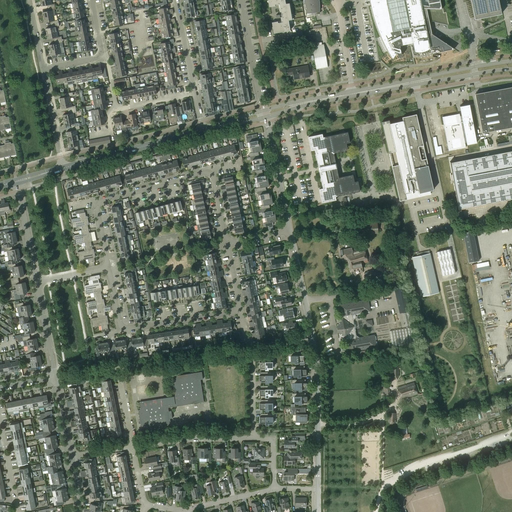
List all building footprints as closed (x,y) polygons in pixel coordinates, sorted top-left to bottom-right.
[(284,0),(267,0),(269,7),(275,6),(275,5),(279,4),(282,22),(278,23),(277,21),(271,22),(273,34),(290,31),(288,20),(292,20),(289,3),(285,4),(284,0)] [(303,0),(304,10),(306,14),(309,12),(310,15),(315,13),(315,11),(319,11),(319,7),(318,7),(317,2),(316,0),(303,0)] [(369,0),(369,1),(370,2),(370,3),(370,5),(370,6),(370,8),(370,10),(371,13),(372,16),(373,19),(374,22),(375,25),(376,28),(377,31),(378,33),(380,37),(381,40),(382,42),(384,45),(385,48),(387,52),(389,55),(390,57),(391,57),(392,59),(396,53),(395,53),(396,53),(399,58),(398,58),(399,59),(401,55),(399,45),(412,43),(412,46),(411,46),(413,57),(454,49),(432,34),(429,21),(448,25),(445,13),(443,13),(440,0),(369,0)] [(498,0),(470,0),(474,19),(501,14),(498,0)] [(50,11),(42,12),(43,17),(54,15),(56,15),(55,10),(56,10),(56,7),(49,8),(50,11)] [(237,19),(236,14),(236,12),(231,13),(232,15),(225,16),(226,21),(237,19)] [(54,15),(43,17),(44,23),(52,21),(53,24),(59,23),(58,20),(55,21),(54,15)] [(53,27),(46,29),(47,34),(57,32),(56,27),(59,26),(59,23),(53,24),(53,27)] [(57,32),(47,34),(48,39),(55,38),(56,41),(62,39),(61,36),(58,37),(57,32)] [(56,44),(49,45),(50,50),(60,48),(59,43),(63,42),(62,39),(56,41),(56,44)] [(80,46),(77,47),(78,52),(81,52),(90,50),(89,46),(92,46),(92,44),(80,46)] [(323,45),(312,47),(316,70),(327,68),(323,45)] [(60,48),(50,50),(51,56),(58,54),(59,57),(65,56),(65,53),(61,53),(60,48)] [(310,48),(300,50),(301,56),(305,55),(306,59),(310,59),(310,54),(311,54),(310,48)] [(99,67),(95,67),(97,76),(102,75),(103,76),(104,77),(107,77),(105,67),(101,68),(100,64),(98,64),(99,67)] [(92,65),(90,66),(93,80),(98,79),(97,76),(95,67),(92,68),(92,65)] [(244,65),(233,67),(234,74),(245,72),(244,65)] [(297,67),(287,69),(288,75),(293,74),(294,79),(309,77),(308,67),(298,69),(297,67)] [(169,86),(167,86),(168,89),(176,88),(175,85),(178,84),(178,82),(182,81),(181,78),(178,79),(177,79),(168,81),(169,86)] [(156,82),(149,83),(150,85),(149,85),(151,95),(157,94),(156,89),(159,88),(158,82),(156,83),(156,82)] [(511,86),(475,94),(477,107),(482,133),(511,127),(511,86)] [(67,97),(59,98),(60,103),(71,101),(70,96),(73,96),(72,92),(66,93),(67,97)] [(71,101),(60,103),(61,109),(69,107),(69,110),(76,109),(75,106),(72,107),(71,101)] [(182,106),(179,107),(181,114),(184,113),(183,110),(191,109),(189,101),(182,102),(182,106)] [(175,103),(168,105),(170,114),(174,113),(176,113),(177,116),(180,115),(179,108),(176,108),(175,103)] [(459,114),(442,117),(448,151),(466,148),(465,143),(466,142),(467,145),(476,143),(476,141),(475,135),(469,104),(460,106),(461,116),(460,116),(459,114)] [(157,112),(155,113),(156,119),(156,121),(160,120),(159,118),(164,117),(162,107),(156,108),(157,112)] [(70,113),(63,115),(64,120),(74,118),(73,113),(76,112),(76,109),(69,110),(70,113)] [(142,117),(139,118),(140,125),(143,125),(143,122),(150,121),(148,111),(141,113),(142,117)] [(129,121),(126,121),(128,130),(131,129),(131,126),(137,125),(135,114),(128,115),(129,121)] [(389,120),(382,122),(399,197),(419,193),(420,196),(431,194),(430,190),(434,190),(416,114),(402,117),(403,120),(390,123),(389,120)] [(4,116),(2,116),(5,129),(10,128),(11,130),(8,116),(4,117),(4,116)] [(121,117),(113,118),(116,131),(121,130),(121,131),(122,134),(127,133),(125,121),(122,122),(121,117)] [(74,118),(64,120),(65,126),(72,124),(73,127),(79,126),(79,123),(75,124),(74,118)] [(73,131),(66,132),(67,137),(77,135),(76,130),(80,129),(79,126),(73,127),(73,131)] [(322,134),(308,136),(311,150),(315,150),(323,188),(319,189),(322,203),(336,200),(335,196),(360,191),(359,186),(358,181),(354,181),(353,174),(339,177),(333,153),(348,150),(346,143),(350,142),(347,132),(323,137),(322,134)] [(254,134),(246,135),(247,143),(249,142),(250,147),(261,145),(260,140),(255,141),(254,138),(255,138),(254,134)] [(78,140),(68,142),(69,147),(77,146),(77,149),(83,148),(83,145),(79,145),(78,140)] [(9,142),(7,143),(10,156),(16,155),(16,157),(14,143),(10,144),(9,142)] [(5,145),(2,146),(4,157),(10,156),(7,143),(5,143),(5,145)] [(251,153),(249,153),(250,157),(258,155),(257,152),(262,151),(261,145),(250,147),(251,153)] [(229,146),(224,147),(226,156),(229,155),(230,157),(232,156),(229,146)] [(381,147),(371,149),(374,164),(384,162),(381,147)] [(218,149),(213,150),(216,159),(219,158),(220,160),(221,159),(218,149)] [(208,151),(203,153),(205,162),(208,161),(209,163),(211,162),(208,151)] [(451,162),(453,174),(452,174),(453,181),(454,180),(460,210),(460,209),(463,208),(495,202),(500,201),(511,198),(511,151),(467,160),(467,159),(463,160),(463,162),(459,162),(459,161),(451,162)] [(198,154),(192,156),(195,165),(198,164),(199,166),(200,165),(198,154)] [(250,157),(247,157),(247,160),(251,159),(251,160),(252,160),(254,165),(264,163),(263,157),(258,158),(258,155),(250,157)] [(187,157),(182,159),(184,167),(188,166),(188,168),(190,168),(187,157)] [(171,161),(166,163),(169,172),(172,171),(173,173),(174,172),(171,161)] [(255,170),(253,171),(254,174),(261,172),(261,169),(265,168),(264,163),(254,165),(255,170)] [(161,164),(156,166),(158,174),(162,174),(162,175),(164,175),(161,164)] [(151,167),(145,168),(148,177),(151,176),(152,178),(154,178),(151,167)] [(140,170),(135,171),(137,180),(141,179),(141,181),(143,181),(140,170)] [(261,172),(254,174),(255,178),(256,177),(257,183),(268,180),(267,175),(262,176),(261,172)] [(130,173),(124,174),(127,183),(130,182),(131,184),(133,183),(130,173)] [(231,175),(219,177),(220,181),(223,181),(222,179),(224,178),(225,183),(236,181),(235,178),(233,179),(232,176),(231,177),(231,175)] [(114,177),(109,178),(111,187),(115,186),(115,188),(117,188),(114,177)] [(104,180),(98,181),(101,190),(104,189),(105,191),(107,191),(104,180)] [(191,184),(192,190),(201,188),(200,185),(204,184),(204,180),(191,182),(191,184)] [(258,188),(254,188),(255,192),(257,192),(265,190),(264,187),(269,186),(268,180),(257,183),(258,188)] [(225,186),(221,187),(221,189),(225,189),(226,188),(237,186),(236,181),(225,183),(225,186)] [(93,183),(88,184),(90,193),(94,192),(94,194),(96,193),(93,183)] [(83,185),(78,187),(80,196),(83,195),(84,197),(86,196),(83,185)] [(72,188),(67,190),(69,199),(73,198),(73,200),(75,199),(72,188)] [(265,190),(257,192),(258,195),(260,195),(261,200),(272,198),(270,192),(266,193),(265,190)] [(227,196),(223,197),(223,199),(239,196),(238,191),(227,193),(227,196)] [(262,205),(260,206),(261,209),(269,208),(268,204),(273,203),(272,198),(261,200),(262,205)] [(4,200),(2,200),(5,212),(11,211),(10,207),(9,207),(8,202),(5,203),(4,200)] [(229,206),(225,207),(226,209),(239,207),(241,206),(240,201),(229,203),(229,206)] [(269,208),(261,209),(257,210),(258,213),(262,212),(262,213),(263,212),(264,218),(275,215),(274,210),(269,211),(269,208)] [(144,223),(143,220),(140,211),(135,213),(136,214),(134,214),(135,219),(137,218),(137,219),(135,220),(137,224),(144,223)] [(79,217),(71,219),(72,223),(88,220),(87,216),(86,216),(85,212),(79,213),(79,217)] [(265,223),(264,223),(265,227),(272,225),(272,222),(276,221),(275,215),(264,218),(265,223)] [(88,220),(72,223),(73,228),(81,226),(82,230),(81,230),(88,229),(87,225),(89,224),(88,220)] [(377,221),(359,222),(360,233),(378,232),(378,231),(380,231),(379,222),(377,223),(377,221)] [(82,234),(73,236),(74,240),(75,240),(91,237),(90,232),(89,233),(88,229),(81,230),(82,234)] [(7,230),(0,231),(0,234),(5,234),(6,239),(17,236),(16,233),(15,233),(15,231),(7,233),(7,230)] [(479,261),(473,231),(463,233),(469,263),(479,261)] [(4,245),(1,245),(1,248),(4,248),(10,247),(10,244),(17,242),(17,240),(18,240),(17,236),(6,239),(3,239),(4,245)] [(91,237),(75,240),(76,244),(84,242),(85,246),(84,246),(84,247),(92,245),(91,241),(92,241),(91,237)] [(85,251),(78,252),(78,256),(94,253),(93,249),(92,249),(92,245),(84,247),(85,251)] [(268,247),(270,255),(273,254),(273,255),(277,254),(277,253),(281,253),(279,245),(273,246),(268,247)] [(10,247),(4,248),(5,251),(6,251),(7,256),(20,253),(20,250),(19,250),(18,248),(11,250),(10,247)] [(344,249),(339,250),(340,255),(345,255),(345,258),(347,258),(348,264),(355,263),(355,262),(357,261),(359,270),(362,269),(361,264),(368,262),(364,249),(352,253),(352,252),(351,248),(344,249)] [(450,249),(437,252),(442,276),(455,273),(450,249)] [(131,250),(120,252),(121,258),(126,257),(127,260),(133,258),(131,250)] [(206,254),(203,255),(204,261),(207,260),(216,258),(215,255),(217,255),(216,252),(212,253),(212,250),(205,251),(206,254)] [(8,261),(4,262),(5,265),(7,265),(13,264),(13,260),(20,259),(20,257),(21,257),(20,253),(7,256),(8,261)] [(94,253),(78,256),(79,261),(88,259),(89,266),(95,265),(94,262),(95,262),(94,258),(95,257),(94,253)] [(430,253),(412,257),(421,296),(439,292),(430,253)] [(274,260),(273,257),(267,259),(268,262),(271,261),(273,268),(276,267),(276,268),(280,267),(279,266),(283,265),(283,264),(284,264),(283,260),(282,260),(282,258),(274,260)] [(355,263),(348,264),(350,272),(359,270),(357,261),(355,262),(355,263)] [(477,268),(477,270),(489,268),(488,261),(471,264),(472,269),(477,268)] [(13,264),(7,265),(8,268),(11,267),(12,272),(24,270),(23,267),(22,267),(22,265),(14,267),(13,264)] [(129,272),(125,273),(126,278),(137,276),(135,268),(128,269),(129,272)] [(13,278),(10,278),(11,282),(17,280),(16,277),(24,276),(23,274),(25,274),(24,270),(12,272),(13,278)] [(276,271),(270,272),(271,276),(273,276),(273,277),(276,277),(277,282),(287,280),(285,272),(277,274),(276,271)] [(223,273),(210,276),(211,281),(220,279),(220,277),(223,276),(223,273)] [(89,285),(84,286),(85,290),(101,287),(100,282),(99,283),(98,279),(94,279),(94,276),(90,277),(90,278),(89,278),(88,280),(89,285)] [(246,281),(243,282),(243,285),(245,285),(245,287),(254,285),(253,280),(254,279),(253,276),(246,278),(246,281)] [(17,280),(11,282),(11,285),(15,284),(16,289),(27,287),(27,284),(25,284),(25,282),(18,284),(17,280)] [(286,283),(275,285),(276,288),(279,287),(281,293),(289,292),(288,286),(287,286),(286,283)] [(16,290),(13,290),(14,295),(13,295),(14,300),(21,299),(20,294),(27,293),(27,291),(28,291),(27,287),(16,289),(16,290)] [(101,287),(85,290),(86,294),(93,293),(94,297),(95,296),(101,295),(101,291),(102,291),(101,287)] [(404,287),(395,289),(400,313),(410,311),(404,287)] [(157,292),(150,293),(151,300),(153,299),(154,301),(159,301),(157,292)] [(96,300),(86,302),(87,307),(104,303),(103,299),(102,299),(101,295),(95,296),(96,300)] [(286,296),(272,299),(273,305),(279,304),(280,307),(292,305),(290,298),(286,299),(286,296)] [(370,311),(368,299),(346,303),(344,304),(340,309),(341,311),(340,311),(341,316),(342,319),(338,324),(340,334),(345,337),(346,340),(347,345),(347,347),(352,351),(355,350),(356,350),(356,354),(367,352),(366,348),(376,346),(374,335),(359,337),(356,335),(353,317),(355,314),(370,311)] [(15,304),(16,307),(17,312),(18,312),(32,309),(31,306),(30,306),(29,304),(23,306),(23,302),(19,303),(15,304)] [(104,303),(87,307),(89,315),(91,314),(92,314),(92,310),(96,309),(97,313),(105,312),(104,308),(105,307),(104,303)] [(250,311),(247,311),(247,314),(260,312),(259,306),(250,308),(250,311)] [(292,307),(279,310),(280,316),(283,315),(284,320),(294,317),(292,307)] [(32,309),(18,312),(19,317),(18,317),(18,321),(29,319),(28,316),(32,315),(31,313),(32,313),(32,309)] [(410,311),(403,313),(406,328),(413,326),(410,311)] [(98,317),(91,319),(92,323),(107,320),(107,315),(105,316),(105,312),(97,313),(98,317)] [(29,319),(18,321),(19,324),(20,324),(21,329),(24,328),(24,329),(35,326),(34,323),(33,323),(33,321),(29,322),(29,319)] [(107,320),(92,323),(93,327),(101,325),(102,330),(108,328),(107,324),(108,324),(107,320)] [(228,322),(225,323),(226,332),(232,331),(232,329),(235,328),(235,326),(231,326),(230,321),(227,321),(228,322)] [(290,321),(282,323),(283,328),(286,327),(288,333),(297,331),(296,323),(291,324),(290,321)] [(25,334),(20,335),(20,338),(22,338),(28,336),(29,336),(29,333),(35,332),(35,330),(36,330),(35,326),(24,329),(25,334)] [(391,344),(398,343),(397,339),(394,339),(393,330),(389,331),(391,344)] [(149,348),(149,344),(154,343),(152,333),(148,334),(148,335),(147,335),(148,340),(146,340),(147,349),(149,348)] [(264,333),(252,335),(252,338),(256,337),(256,340),(259,340),(259,343),(266,341),(264,333)] [(29,340),(28,336),(22,338),(22,341),(23,341),(24,346),(27,345),(38,343),(38,340),(36,340),(36,338),(29,340)] [(142,336),(136,337),(138,348),(143,347),(144,349),(147,349),(146,340),(143,341),(142,336)] [(132,343),(129,343),(130,351),(133,351),(133,349),(138,348),(136,337),(131,338),(132,343)] [(125,338),(120,339),(121,350),(127,350),(127,352),(130,351),(129,343),(126,344),(125,338)] [(115,345),(112,346),(113,354),(117,353),(116,351),(121,350),(120,339),(114,340),(115,345)] [(108,341),(103,342),(105,353),(110,352),(110,354),(113,354),(112,346),(109,346),(108,341)] [(98,348),(95,348),(96,356),(100,356),(99,354),(105,353),(103,342),(97,343),(98,348)] [(28,351),(25,351),(25,355),(33,353),(32,350),(38,349),(38,347),(39,347),(38,343),(27,345),(28,351)] [(302,352),(288,352),(288,356),(291,356),(291,362),(295,362),(295,363),(299,363),(298,363),(298,362),(304,362),(303,355),(302,355),(302,352)] [(35,353),(33,353),(25,355),(26,358),(28,357),(29,363),(30,362),(42,360),(41,357),(40,357),(39,355),(36,356),(35,353)] [(261,362),(259,362),(259,368),(265,368),(265,369),(264,369),(264,370),(268,370),(268,369),(268,368),(274,368),(274,359),(261,359),(261,362)] [(31,367),(28,368),(29,371),(35,370),(34,367),(42,366),(41,364),(42,363),(42,360),(30,362),(31,367)] [(305,366),(291,366),(291,370),(293,369),(293,376),(298,376),(298,377),(297,377),(302,377),(300,377),(300,376),(306,375),(306,369),(305,369),(305,366)] [(171,375),(174,396),(138,401),(139,409),(135,409),(138,430),(172,425),(169,406),(203,402),(200,381),(202,381),(201,372),(171,375)] [(261,375),(259,375),(259,382),(265,382),(265,383),(264,383),(268,383),(268,382),(274,382),(274,372),(261,372),(261,375)] [(306,379),(292,380),(292,383),(294,383),(294,389),(298,389),(298,390),(298,391),(303,391),(303,390),(301,390),(301,389),(307,389),(307,382),(306,383),(306,379)] [(414,382),(397,388),(401,399),(417,394),(414,382)] [(74,387),(69,388),(70,393),(80,391),(80,392),(83,391),(81,391),(80,383),(73,384),(74,387)] [(261,389),(259,389),(259,395),(265,395),(265,397),(264,397),(268,397),(268,395),(272,395),(272,389),(274,389),(274,386),(261,386),(261,389)] [(305,393),(292,393),(292,396),(294,396),(294,403),(298,403),(298,404),(303,404),(301,404),(301,403),(307,402),(307,396),(306,396),(305,393)] [(261,403),(260,403),(260,409),(265,409),(265,410),(264,410),(264,411),(269,411),(269,410),(268,410),(268,409),(272,409),(272,403),(274,403),(274,400),(261,400),(261,403)] [(305,408),(291,408),(291,415),(292,415),(292,413),(295,413),(295,422),(296,422),(295,424),(299,425),(300,423),(303,424),(303,422),(307,422),(307,420),(308,419),(308,418),(309,418),(308,417),(308,416),(307,416),(307,414),(305,414),(305,408)] [(261,417),(260,417),(260,423),(265,423),(265,424),(264,424),(264,425),(269,425),(269,424),(268,424),(268,423),(272,423),(272,417),(275,417),(274,413),(261,414),(261,417)] [(46,416),(39,417),(40,420),(41,420),(42,425),(53,423),(52,418),(46,419),(46,416)] [(18,421),(9,423),(9,426),(10,426),(11,429),(11,430),(23,427),(22,422),(19,423),(18,421)] [(43,431),(42,431),(43,435),(49,433),(48,430),(54,429),(53,423),(42,425),(43,431)] [(406,429),(401,430),(402,438),(409,437),(408,434),(407,434),(406,429)] [(120,430),(108,432),(109,437),(112,437),(113,439),(118,438),(117,436),(121,435),(120,430)] [(92,431),(89,431),(88,431),(78,433),(79,439),(82,438),(83,441),(84,441),(84,444),(88,443),(88,440),(91,439),(90,437),(93,436),(92,431)] [(49,433),(43,435),(43,438),(45,438),(46,443),(57,441),(56,435),(50,436),(49,433)] [(291,440),(284,440),(284,447),(284,451),(289,451),(289,447),(294,447),(294,443),(298,443),(298,437),(304,437),(304,434),(296,434),(296,436),(291,436),(291,440)] [(47,449),(43,449),(44,453),(46,452),(53,451),(52,448),(58,447),(57,441),(46,443),(47,449)] [(200,448),(197,448),(197,458),(207,458),(207,461),(210,461),(210,455),(210,450),(207,450),(207,448),(200,448)] [(222,448),(213,448),(213,458),(222,458),(222,462),(225,462),(225,452),(222,452),(222,448)] [(228,452),(228,458),(237,458),(237,462),(240,462),(240,455),(237,455),(237,448),(231,448),(231,452),(228,452)] [(191,449),(183,449),(183,455),(184,455),(184,459),(189,459),(189,463),(192,463),(192,470),(196,470),(195,457),(192,457),(191,449)] [(263,449),(254,449),(254,458),(263,458),(263,449)] [(176,450),(168,451),(170,462),(177,461),(177,465),(181,465),(180,457),(177,457),(176,450)] [(53,451),(46,452),(47,456),(48,455),(49,461),(60,459),(59,453),(53,454),(53,451)] [(291,456),(284,456),(284,464),(291,464),(291,463),(295,463),(295,458),(302,458),(302,452),(291,452),(291,456)] [(156,457),(145,459),(146,467),(153,465),(154,469),(161,467),(160,463),(157,464),(156,457)] [(89,462),(84,463),(85,468),(95,466),(95,467),(96,466),(95,458),(88,459),(89,462)] [(61,465),(60,459),(49,461),(51,467),(46,468),(45,462),(41,462),(43,471),(48,470),(50,470),(56,469),(55,466),(61,465)] [(249,464),(249,468),(253,468),(253,475),(256,475),(256,477),(256,478),(258,478),(259,477),(259,475),(263,475),(263,468),(256,468),(256,464),(249,464)] [(155,472),(148,474),(149,481),(160,479),(159,472),(162,471),(161,467),(154,469),(155,472)] [(284,472),(284,480),(293,480),(293,474),(297,474),(297,473),(311,473),(310,468),(297,469),(291,469),(291,472),(284,472)] [(57,472),(56,469),(50,470),(48,470),(49,474),(52,473),(53,479),(64,476),(63,471),(57,472)] [(224,481),(220,482),(222,492),(230,490),(228,483),(231,482),(230,475),(226,476),(226,478),(223,478),(224,481)] [(54,484),(50,485),(51,488),(59,486),(59,483),(65,482),(64,476),(53,479),(54,484)] [(242,476),(234,478),(237,488),(244,486),(242,476)] [(210,485),(206,486),(208,495),(214,494),(213,487),(216,486),(214,480),(209,482),(210,485)] [(157,486),(151,488),(152,496),(165,493),(164,490),(162,490),(162,487),(163,486),(162,482),(156,483),(157,486)] [(173,484),(172,488),(174,488),(174,492),(178,493),(176,500),(184,501),(185,491),(181,490),(181,487),(175,486),(175,484),(173,484)] [(194,488),(190,489),(193,499),(200,497),(199,491),(202,490),(200,484),(193,486),(194,488)] [(59,486),(51,488),(52,491),(55,491),(56,496),(67,494),(66,488),(60,489),(59,486)] [(100,491),(90,493),(91,499),(96,497),(96,500),(103,499),(101,491),(100,491)] [(57,502),(56,502),(57,505),(63,504),(62,501),(68,500),(67,494),(56,496),(57,502)] [(134,500),(133,495),(124,497),(121,497),(122,502),(124,502),(125,505),(134,503),(134,500)] [(281,506),(278,507),(278,511),(282,511),(282,508),(289,508),(287,498),(279,499),(281,506)] [(306,498),(295,498),(295,507),(306,507),(306,498)] [(267,507),(264,508),(264,511),(274,511),(275,511),(272,499),(265,500),(267,507)] [(253,511),(250,511),(260,511),(261,511),(259,501),(251,503),(253,511)] [(90,504),(89,509),(100,511),(101,511),(102,502),(96,502),(95,504),(90,504)]
